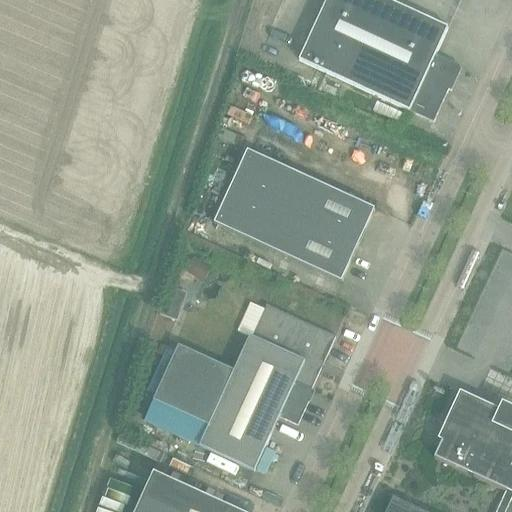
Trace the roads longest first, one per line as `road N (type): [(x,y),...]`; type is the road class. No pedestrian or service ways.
road 1 (track): [(239,0),(84,511)]
road 2 (unclassified): [(511,48),(299,511)]
road 3 (unclassified): [(343,511),(511,145)]
